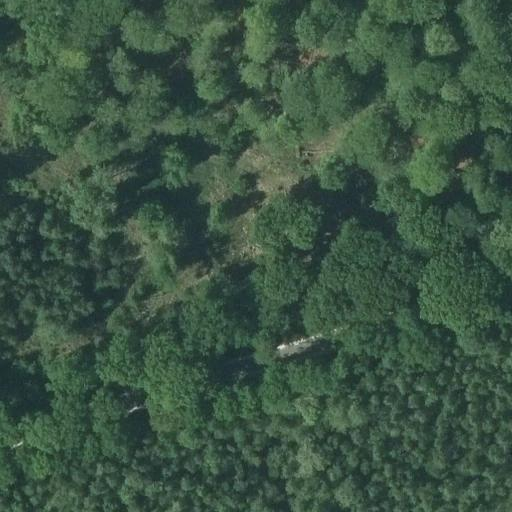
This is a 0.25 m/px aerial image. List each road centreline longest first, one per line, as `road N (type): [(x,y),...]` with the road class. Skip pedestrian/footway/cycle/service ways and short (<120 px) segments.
road 1 (track): [(0,90),(511,268)]
road 2 (unclassified): [(0,440),(511,286)]
